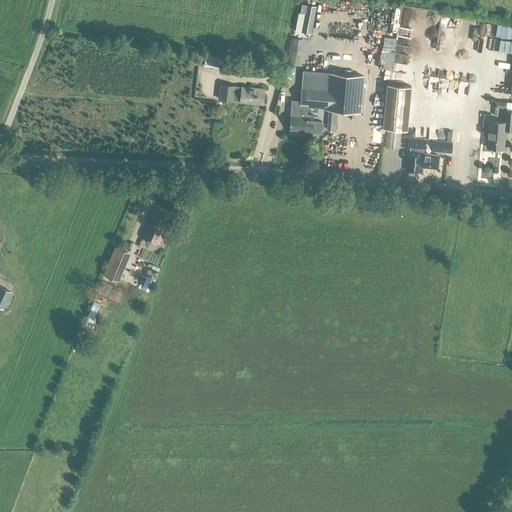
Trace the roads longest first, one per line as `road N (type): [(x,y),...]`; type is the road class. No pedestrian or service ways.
road 1 (tertiary): [(511,200),(0,161)]
road 2 (residential): [(53,0),(0,147)]
